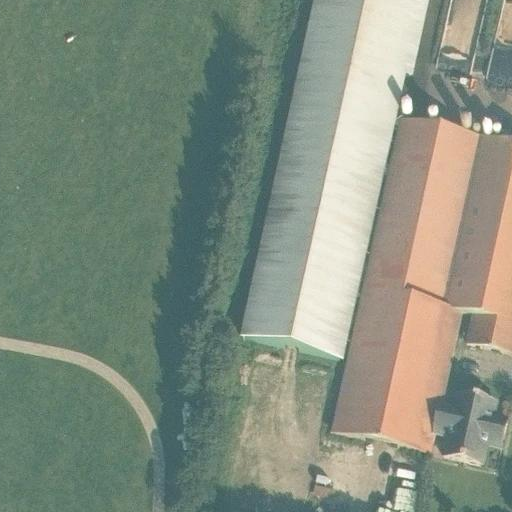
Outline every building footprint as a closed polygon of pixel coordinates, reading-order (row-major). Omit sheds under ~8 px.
[(317,0),(243,342),(338,363),(401,78),(412,80),(430,0),(317,0)] [(468,50),(478,0),(446,0),(437,44),(468,50)] [(508,80),(511,62),(511,26),(494,22),(481,74),(508,80)] [(465,347),(511,356),(511,147),(400,123),(331,435),(430,457),(434,437),(447,440),(443,460),(483,468),(487,449),(500,452),(507,422),(494,419),(496,406),(456,397),(454,410),(441,407),(461,315),(472,317),(465,347)] [(387,497),(411,501),(413,491),(388,487),(387,497)]
